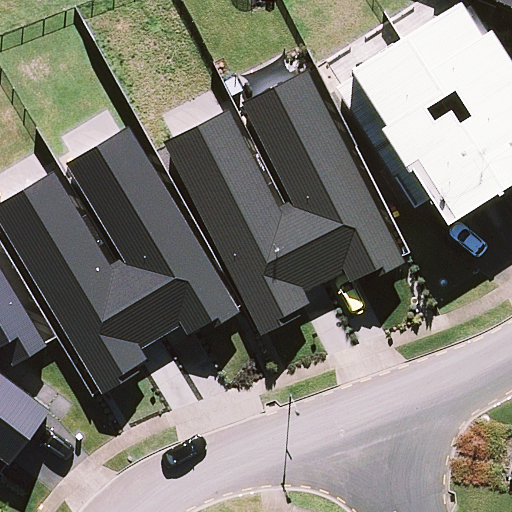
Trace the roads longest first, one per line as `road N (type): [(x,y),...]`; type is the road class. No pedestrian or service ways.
road 1 (residential): [(126,511),(206,461),(361,411)]
road 2 (residential): [(361,411),(511,357)]
